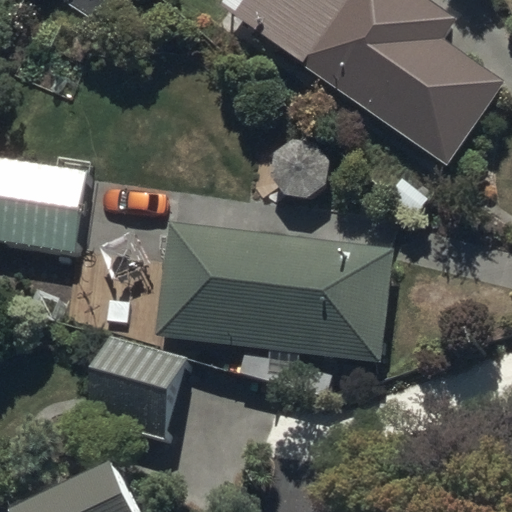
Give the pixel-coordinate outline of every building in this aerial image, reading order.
[(243,0),(230,19),(453,177),(511,94),(451,51),(465,31),(421,0),(243,0)] [(0,164),(0,250),(82,263),(95,179),(0,164)] [(182,238),(168,350),(390,377),(403,264),(182,238)] [(121,347),(93,424),(173,453),(200,375),(121,347)] [(147,511),(127,468),(35,511),(147,511)]
